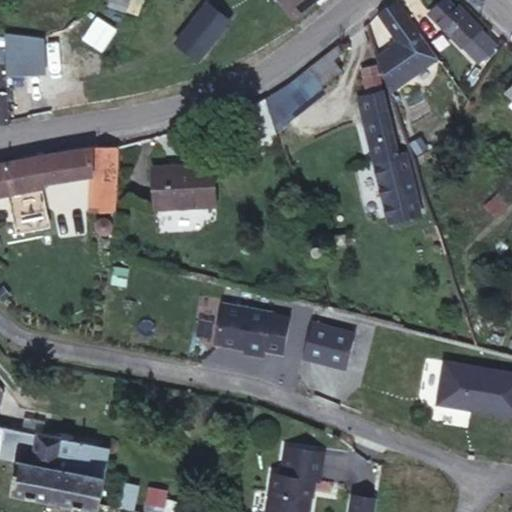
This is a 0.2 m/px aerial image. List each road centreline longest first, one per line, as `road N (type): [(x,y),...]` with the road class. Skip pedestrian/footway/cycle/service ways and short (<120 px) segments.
road 1 (residential): [(474,476),(241,384),(11,341),(0,329)]
road 2 (residential): [(0,133),(129,118),(251,73),(351,0)]
